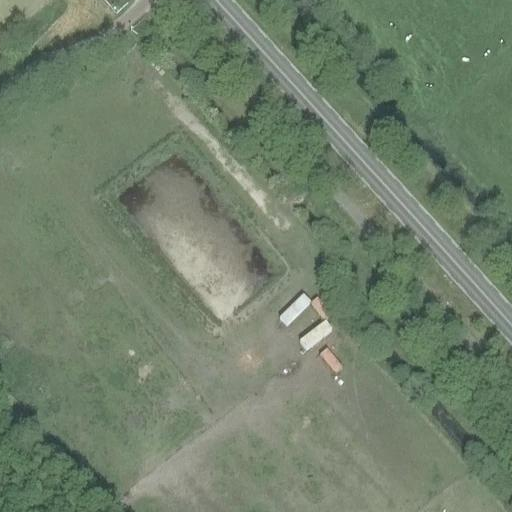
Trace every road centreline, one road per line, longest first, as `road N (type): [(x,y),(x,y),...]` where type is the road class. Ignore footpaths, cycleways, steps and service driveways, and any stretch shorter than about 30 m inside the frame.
road 1 (unclassified): [(163,0),(511,392)]
road 2 (primary): [(511,328),(216,0)]
